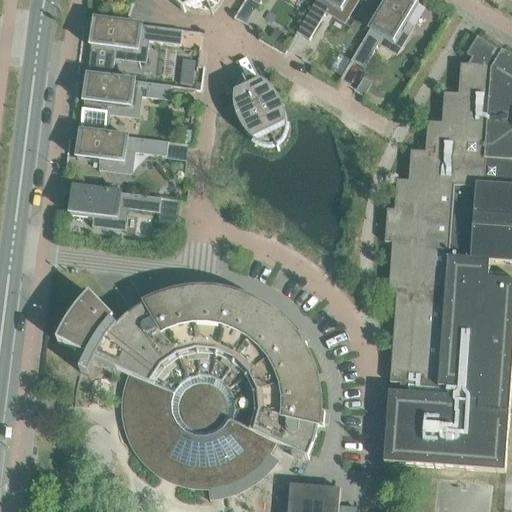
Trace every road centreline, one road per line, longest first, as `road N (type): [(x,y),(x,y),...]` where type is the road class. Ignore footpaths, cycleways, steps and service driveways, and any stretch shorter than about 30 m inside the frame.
road 1 (residential): [(202,227),(196,209),(216,48),(232,39),(397,137)]
road 2 (residential): [(369,511),(374,401),(348,315),(299,265),(202,227)]
road 3 (residential): [(11,254),(198,273),(202,227)]
road 4 (tertiary): [(11,254),(37,39)]
